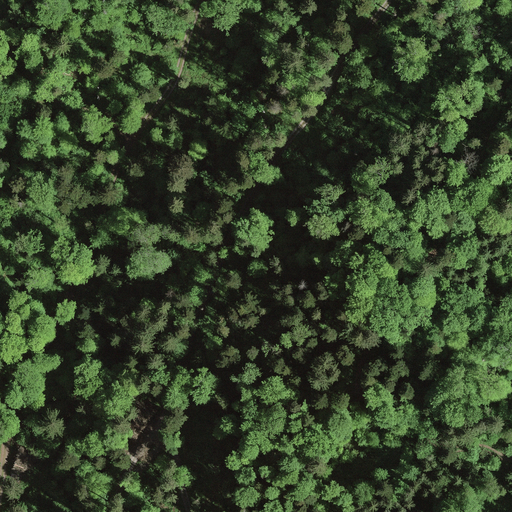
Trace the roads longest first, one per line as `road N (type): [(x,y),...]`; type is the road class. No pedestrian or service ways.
road 1 (track): [(113,511),(169,422),(272,186),(386,0)]
road 2 (track): [(0,508),(13,414),(83,273),(132,136),(170,90),(201,0)]
road 3 (track): [(5,500),(33,486),(60,448),(87,356),(174,264),(214,207),(260,165),(286,162)]
road 4 (track): [(301,511),(378,306),(511,177)]
